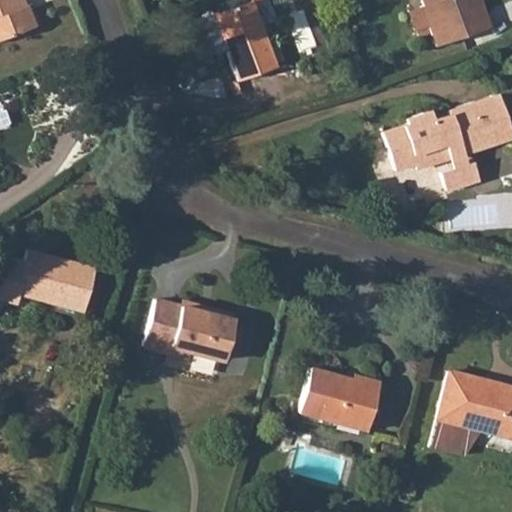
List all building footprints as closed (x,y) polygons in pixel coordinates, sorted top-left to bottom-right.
[(0,0),(0,44),(0,45),(44,27),(36,6),(29,9),(24,0),(0,0)] [(435,0),(439,9),(435,11),(450,51),(504,31),(493,0),(435,0)] [(265,6),(227,19),(250,85),(269,78),(287,72),(265,6)] [(269,78),(250,85),(242,87),(249,104),(274,96),(269,78)] [(411,175),(431,168),(432,172),(464,161),(477,157),(511,144),(511,100),(511,98),(464,115),(465,119),(448,125),(444,116),(420,125),(421,129),(399,138),(411,175)] [(481,168),(468,173),(456,178),(461,192),(494,182),(493,179),(489,165),(481,168)] [(25,292),(89,311),(102,269),(38,249),(34,262),(11,256),(0,294),(23,301),(25,292)] [(227,349),(240,306),(217,299),(215,304),(163,290),(150,334),(195,347),(197,340),(227,349)] [(359,380),(314,367),(301,410),(367,428),(380,381),(364,376),(359,380)] [(511,388),(450,370),(434,418),(434,424),(429,445),(462,453),(465,425),(511,438),(511,388)]
